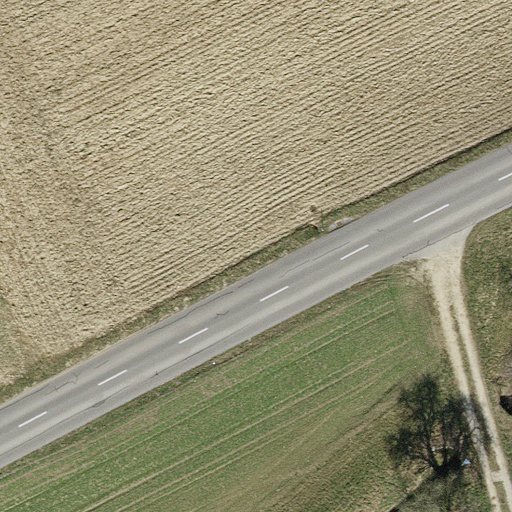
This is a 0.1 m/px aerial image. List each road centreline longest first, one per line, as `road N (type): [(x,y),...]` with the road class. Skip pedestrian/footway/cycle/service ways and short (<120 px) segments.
road 1 (tertiary): [(0,444),(511,180)]
road 2 (track): [(435,217),(509,511)]
